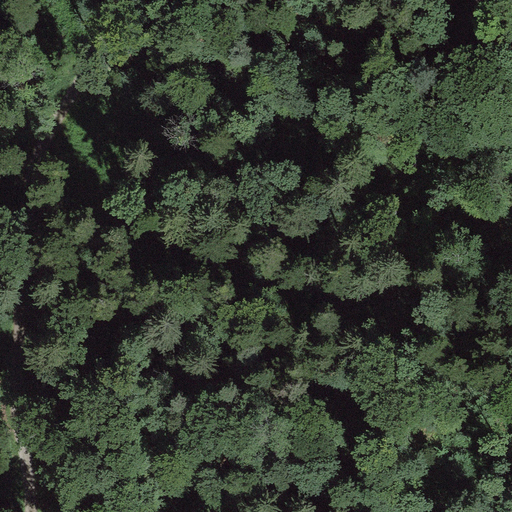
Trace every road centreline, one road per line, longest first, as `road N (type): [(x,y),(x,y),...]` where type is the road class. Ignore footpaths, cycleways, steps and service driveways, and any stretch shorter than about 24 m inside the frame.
road 1 (track): [(30,511),(14,383),(20,171),(80,86),(118,0)]
road 2 (track): [(475,0),(456,52),(466,103),(511,144)]
